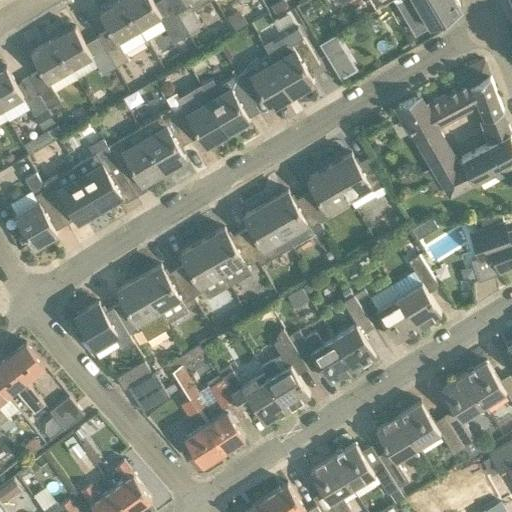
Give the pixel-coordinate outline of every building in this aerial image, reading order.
[(118,39),(139,26),(123,0),(118,0),(100,11),(111,28),(98,35),(116,66),(129,58),(118,39)] [(189,33),(169,0),(157,0),(154,2),(153,0),(123,0),(139,26),(158,15),(173,42),(189,33)] [(187,0),(169,0),(189,33),(202,25),(187,0)] [(285,0),(276,0),(271,3),(277,13),(289,5),(285,0)] [(391,0),(338,0),(341,4),(346,0),(371,0),(376,9),(391,0)] [(457,0),(395,0),(416,34),(462,7),(457,0)] [(239,9),(227,16),(235,29),(247,22),(239,9)] [(116,66),(98,35),(86,43),(76,25),(54,38),(71,66),(91,54),(103,73),(116,66)] [(276,61),(293,92),(314,80),(309,70),(320,64),(298,27),(274,40),(272,38),(264,42),(276,61)] [(341,30),(323,38),(340,76),(358,67),(341,30)] [(48,79),(71,66),(54,38),(31,51),(42,69),(30,75),(48,107),(61,100),(48,79)] [(271,106),(293,92),(276,61),(264,42),(264,43),(268,51),(238,67),(241,72),(238,74),(250,93),(255,102),(265,96),(271,106)] [(473,82),(490,74),(485,59),(462,69),(469,84),(424,107),(416,96),(398,105),(416,136),(436,126),(435,124),(480,101),(473,82)] [(48,107),(30,75),(17,83),(7,65),(0,69),(0,104),(1,107),(22,94),(34,114),(48,107)] [(239,99),(250,93),(238,74),(228,80),(227,78),(205,90),(229,131),(250,118),(239,99)] [(473,82),(480,101),(486,118),(504,109),(490,74),(473,82)] [(229,131),(205,90),(201,83),(178,97),(183,106),(174,111),(191,140),(201,134),(207,143),(229,131)] [(42,126),(55,119),(48,107),(36,114),(42,126)] [(180,146),(191,140),(174,111),(164,117),(161,113),(139,126),(145,136),(164,169),(186,156),(180,146)] [(28,152),(62,132),(58,124),(24,145),(28,152)] [(511,160),(511,131),(509,124),(458,151),(474,180),(511,160)] [(474,180),(458,151),(454,153),(436,126),(416,136),(433,166),(440,176),(429,182),(435,192),(445,186),(449,193),(474,180)] [(143,181),(164,169),(145,136),(123,149),(117,138),(108,144),(103,137),(127,177),(137,171),(143,181)] [(116,184),(127,177),(103,137),(89,145),(94,153),(75,164),(82,175),(100,206),(122,194),(116,184)] [(330,164),(348,196),(368,185),(371,191),(384,183),(368,155),(357,162),(351,152),(330,164)] [(78,219),(100,206),(82,175),(75,164),(44,183),(37,171),(36,172),(62,216),(73,209),(78,219)] [(326,209),(348,196),(330,164),(308,177),(314,187),(304,193),(321,221),(330,216),(326,209)] [(423,171),(429,182),(440,176),(433,166),(423,171)] [(52,222),(62,216),(36,172),(25,178),(34,194),(37,200),(16,213),(35,245),(57,231),(52,222)] [(321,221),(304,193),(294,199),(288,189),(266,202),(285,234),(292,244),(324,226),(321,221)] [(292,244),(285,234),(266,202),(245,214),(251,224),(241,230),(258,259),(261,263),(292,244)] [(504,221),(471,233),(480,258),(493,253),(499,269),(511,263),(511,230),(508,232),(504,221)] [(404,223),(396,228),(400,235),(408,230),(404,223)] [(424,234),(418,224),(412,227),(418,237),(424,234)] [(258,259),(241,230),(230,236),(225,226),(203,239),(222,271),(230,284),(252,271),(248,264),(258,259)] [(26,234),(19,238),(22,244),(29,240),(26,234)] [(201,283),(222,271),(203,239),(182,251),(187,261),(178,267),(195,296),(195,295),(205,290),(201,283)] [(400,295),(418,326),(441,311),(427,290),(438,283),(419,253),(408,260),(422,281),(400,295)] [(195,296),(178,267),(167,274),(161,264),(140,276),(166,321),(188,308),(187,307),(198,300),(195,295),(195,296)] [(169,325),(166,321),(140,276),(118,289),(124,299),(113,306),(130,335),(141,328),(148,338),(169,325)] [(349,287),(339,292),(343,299),(353,293),(349,287)] [(418,326),(400,295),(377,309),(364,288),(354,295),(374,327),(385,321),(397,339),(418,326)] [(216,312),(236,307),(232,292),(212,298),(216,312)] [(364,333),(374,327),(354,295),(343,301),(356,322),(334,336),(353,366),(376,352),(364,333)] [(96,346),(118,333),(99,300),(77,313),(96,346)] [(307,366),(288,336),(282,326),(280,328),(280,329),(279,330),(280,332),(277,334),(279,337),(276,339),(291,363),(280,370),(272,358),(262,364),(270,377),(269,377),(288,407),(310,393),(297,372),(307,366)] [(353,366),(334,336),(324,342),(315,328),(303,336),(299,329),(288,336),(307,366),(317,359),(331,381),(353,366)] [(7,357),(26,380),(45,364),(26,341),(7,357)] [(236,399),(223,377),(209,386),(209,385),(205,388),(204,386),(199,390),(183,364),(204,350),(200,344),(169,364),(173,371),(174,370),(190,397),(189,397),(197,410),(216,398),(223,408),(236,399)] [(44,403),(26,380),(7,357),(0,362),(0,386),(7,396),(16,388),(35,411),(44,403)] [(465,373),(484,403),(506,390),(511,399),(511,377),(511,375),(501,381),(487,359),(465,373)] [(129,386),(152,373),(145,361),(117,377),(124,388),(129,386)] [(288,407),(269,377),(247,391),(234,370),(223,377),(236,399),(237,399),(241,406),(251,400),(265,421),(288,407)] [(152,373),(129,386),(143,410),(169,395),(155,371),(152,373)] [(461,418),(484,403),(465,373),(442,387),(456,409),(446,415),(464,445),(470,455),(481,448),(474,438),(474,439),(461,418)] [(178,389),(174,382),(166,386),(170,393),(178,389)] [(0,404),(0,401),(7,396),(0,386),(0,425),(5,431),(15,422),(9,415),(0,404)] [(65,429),(66,428),(84,413),(69,394),(50,410),(65,429)] [(197,410),(189,397),(181,404),(188,415),(197,410)] [(464,445),(446,415),(436,422),(421,400),(399,414),(419,445),(440,432),(453,452),(464,445)] [(206,423),(223,450),(245,436),(228,409),(206,423)] [(396,459),(419,445),(399,414),(376,429),(389,451),(379,457),(398,487),(408,480),(396,459)] [(203,463),(223,450),(206,423),(185,436),(203,463)] [(80,426),(74,431),(80,439),(86,434),(80,426)] [(30,452),(41,444),(35,435),(24,443),(30,452)] [(500,470),(511,464),(511,465),(511,437),(489,451),(500,470)] [(398,487),(379,457),(370,463),(356,441),(333,456),(352,486),(373,473),(387,494),(398,487)] [(317,505),(321,511),(344,511),(351,508),(342,493),(352,486),(333,456),(311,470),(324,492),(314,498),(317,505)] [(113,487),(130,511),(131,511),(152,497),(124,458),(116,464),(125,478),(113,487)] [(321,511),(317,505),(307,510),(287,481),(265,496),(275,511),(321,511)] [(130,511),(113,487),(101,495),(91,482),(82,488),(98,511),(130,511)] [(11,496),(3,485),(0,487),(0,499),(2,502),(11,496)] [(403,496),(398,487),(390,492),(396,501),(403,496)] [(243,511),(275,511),(265,496),(243,510),(243,511)] [(78,511),(69,498),(60,504),(57,500),(44,509),(46,511),(78,511)]
